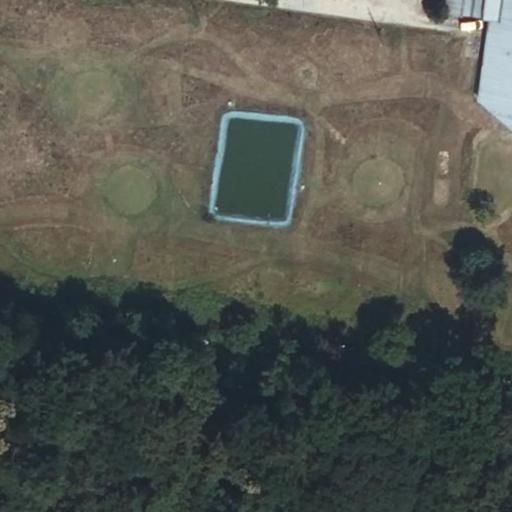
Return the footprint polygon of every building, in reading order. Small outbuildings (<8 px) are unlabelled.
[(511,0),(446,0),(445,11),(462,14),(463,7),(492,11),(502,13),(503,6),(511,7),(511,0)] [(502,13),(492,11),(491,18),(489,30),(511,29),(511,7),(503,6),(502,13)] [(463,7),(462,14),(491,18),(492,11),(463,7)] [(511,29),(489,30),(481,84),(506,105),(506,108),(511,113),(511,29)] [(506,105),(481,84),(479,100),(509,126),(511,124),(511,113),(506,108),(506,105)]
